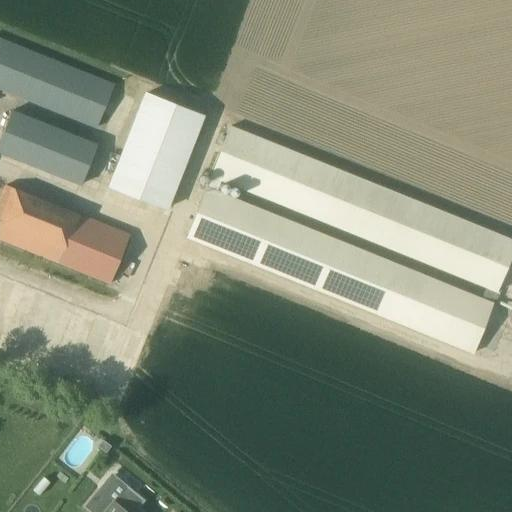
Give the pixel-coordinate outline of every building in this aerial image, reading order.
[(0,91),(96,130),(114,84),(0,38),(0,91)] [(166,209),(202,116),(146,93),(110,187),(166,209)] [(0,153),(81,185),(97,145),(12,112),(0,141),(0,153)] [(496,292),(502,278),(511,253),(511,241),(229,127),(209,176),(211,177),(220,181),(496,292)] [(220,181),(211,177),(187,237),(474,353),(493,304),(216,192),(220,181)] [(0,241),(109,285),(130,235),(4,185),(0,196),(0,222),(0,223),(0,241)] [(141,511),(137,508),(143,501),(112,475),(84,509),(87,511),(141,511)]
